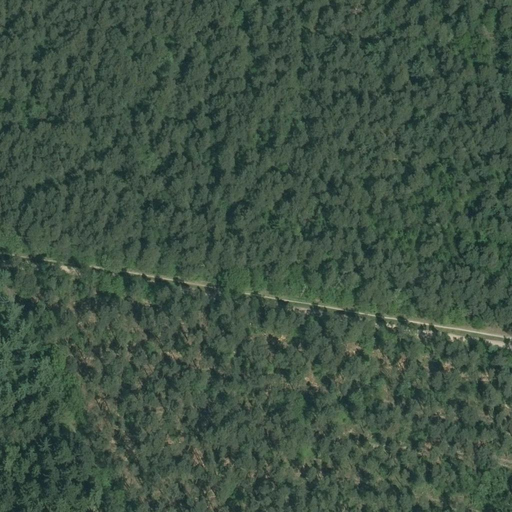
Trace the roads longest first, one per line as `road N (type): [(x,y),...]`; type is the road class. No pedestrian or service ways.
road 1 (track): [(0,262),(511,346)]
road 2 (track): [(0,295),(119,511)]
